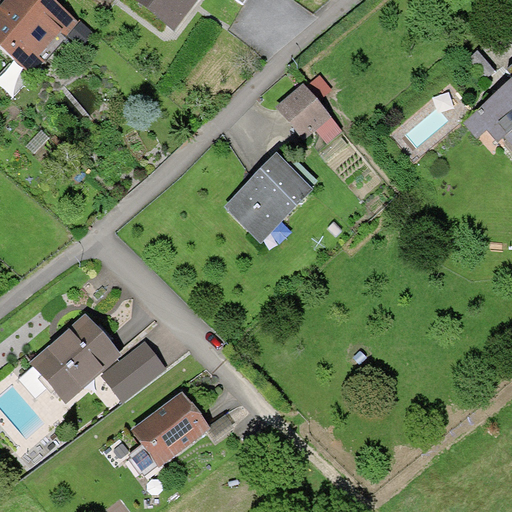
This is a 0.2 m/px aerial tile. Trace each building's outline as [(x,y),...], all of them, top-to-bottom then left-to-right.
[(0,22),(0,46),(32,74),(74,23),(60,11),(61,9),(50,0),(19,0),(12,8),(0,22)] [(187,0),(192,0),(194,1),(195,0),(138,0),(169,23),(181,8),(187,0)] [(511,83),(486,105),(509,134),(506,137),(511,144),(511,83)] [(285,107),(309,136),(332,116),(307,88),(285,107)] [(506,137),(509,134),(486,105),(475,114),(499,143),(506,137)] [(254,184),(230,207),(257,234),(278,212),(284,217),(309,191),(285,167),(278,160),(254,184)] [(285,167),(309,191),(316,184),(292,160),(285,167)] [(35,364),(67,400),(118,355),(87,320),(63,340),(35,364)] [(164,371),(146,346),(114,370),(123,382),(114,388),(123,400),(164,371)] [(114,370),(106,376),(114,388),(123,382),(114,370)] [(148,442),(163,462),(208,429),(198,416),(184,397),(139,430),(148,442)] [(45,440),(52,448),(60,441),(53,433),(45,440)] [(163,462),(148,442),(130,455),(132,458),(130,460),(141,474),(143,473),(146,475),(163,462)]
